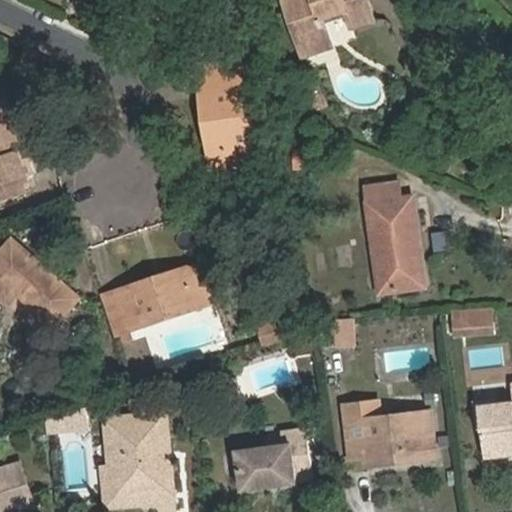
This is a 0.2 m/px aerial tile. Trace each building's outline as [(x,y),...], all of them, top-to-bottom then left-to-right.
[(283,0),(287,12),(294,10),(290,0),(283,0)] [(297,42),(327,33),(321,17),(346,10),(350,25),(372,18),(365,0),(290,0),(294,10),(287,12),(297,42)] [(331,47),(327,33),(297,42),(302,56),(331,47)] [(216,151),(252,147),(242,73),(206,78),(208,95),(201,96),(204,113),(211,113),(216,151)] [(200,79),(201,96),(208,95),(206,78),(200,79)] [(18,105),(8,108),(21,147),(27,145),(20,125),(24,124),(18,105)] [(21,147),(8,108),(0,110),(0,199),(18,194),(12,174),(22,171),(14,149),(21,147)] [(254,162),(252,147),(216,151),(211,113),(204,113),(211,167),(254,162)] [(29,169),(21,147),(14,149),(22,171),(29,169)] [(28,190),(22,171),(12,174),(18,194),(28,190)] [(363,186),(366,202),(394,198),(392,182),(363,186)] [(408,248),(421,246),(413,196),(394,198),(366,202),(378,293),(413,289),(408,248)] [(77,296),(12,239),(0,252),(0,297),(6,302),(15,291),(53,324),(77,296)] [(426,287),(421,246),(408,248),(413,289),(426,287)] [(134,292),(118,298),(130,330),(212,302),(200,264),(132,286),(134,292)] [(116,292),(118,298),(134,292),(132,286),(116,292)] [(484,331),(483,313),(453,315),(454,333),(484,331)] [(357,343),(353,315),(334,316),(335,326),(338,344),(338,346),(357,343)] [(280,320),(258,327),(263,343),(285,337),(280,320)] [(332,345),(338,344),(335,326),(329,327),(332,345)] [(511,385),(511,402),(493,404),(495,425),(480,426),(484,459),(511,455),(511,382),(511,385)] [(379,399),(360,401),(363,418),(380,416),(379,399)] [(363,418),(360,401),(343,404),(351,461),(366,459),(367,466),(400,462),(399,452),(434,448),(430,410),(380,416),(363,418)] [(495,425),(493,404),(474,406),(476,427),(480,426),(495,425)] [(86,406),(51,412),(55,434),(90,429),(86,406)] [(171,462),(167,463),(159,463),(158,453),(166,452),(170,451),(167,414),(107,419),(111,467),(113,488),(119,487),(120,498),(142,496),(142,500),(157,499),(157,503),(175,502),(171,462)] [(283,441),(236,448),(242,489),(296,481),(295,476),(311,474),(306,427),(281,430),(283,441)] [(435,457),(434,448),(399,452),(400,462),(435,457)] [(159,463),(167,463),(166,452),(158,453),(159,463)] [(0,511),(26,511),(34,510),(19,464),(0,469),(0,511)] [(107,507),(157,503),(157,499),(142,500),(142,496),(120,498),(119,487),(113,488),(111,467),(104,468),(107,507)]
